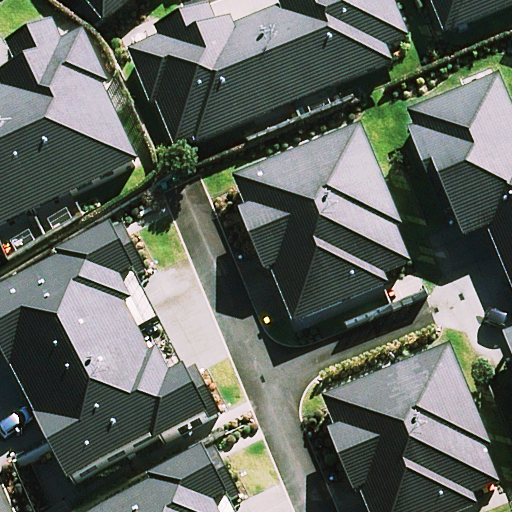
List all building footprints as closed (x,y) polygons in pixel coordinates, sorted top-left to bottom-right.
[(70,0),(74,4),(78,0),(106,34),(146,0),(70,0)] [(218,37),(209,17),(157,39),(161,48),(135,59),(178,163),(396,72),(390,58),(412,49),(397,13),(404,10),(400,0),(296,0),(297,2),(280,9),(283,16),(236,36),(233,30),(218,37)] [(0,237),(141,173),(80,39),(64,47),(57,33),(13,54),(26,80),(0,92),(0,237)] [(293,334),(393,294),(389,284),(414,274),(360,139),(235,189),(293,334)] [(163,372),(155,376),(129,328),(137,323),(123,298),(148,284),(125,242),(0,311),(0,355),(50,446),(45,449),(75,502),(158,456),(161,462),(221,429),(198,388),(179,399),(163,372)] [(366,511),(482,511),(479,503),(503,494),(450,359),(326,408),(366,511)] [(239,511),(243,510),(219,466),(135,511),(239,511)]
